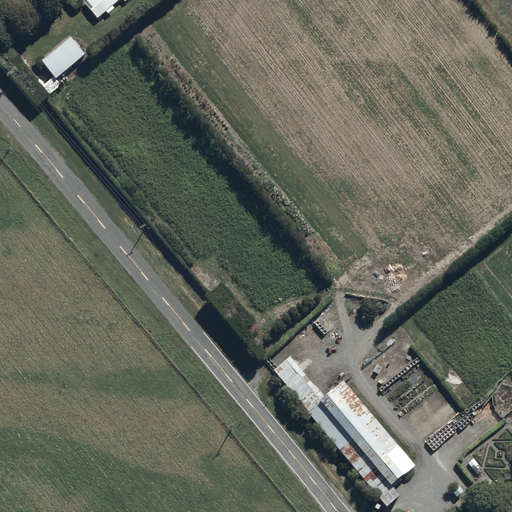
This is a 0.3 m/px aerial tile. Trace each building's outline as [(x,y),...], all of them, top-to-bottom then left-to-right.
[(126,0),(83,0),(81,2),(95,18),(115,0),(121,0),(124,2),(126,0)] [(82,54),(65,35),(40,56),(57,75),(82,54)] [(45,68),(32,79),(45,96),(58,85),(45,68)] [(285,353),(269,369),(383,506),(396,495),(386,483),(411,463),(339,377),(319,394),(285,353)] [(457,481),(448,488),(456,498),(465,490),(457,481)]
